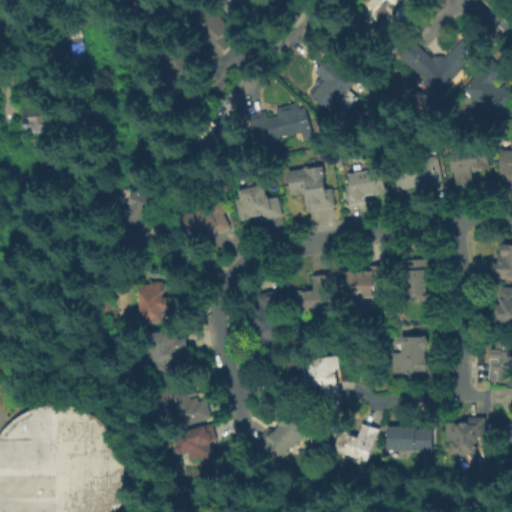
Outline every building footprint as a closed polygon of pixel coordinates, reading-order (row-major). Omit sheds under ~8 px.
[(256,0),(266,9),(246,32),(213,2),(214,0),(256,0)] [(368,5),(372,0),(399,0),(394,6),(398,9),(405,0),(419,0),(424,4),(390,45),(377,34),(387,21),(368,5)] [(211,42),(195,25),(211,8),(234,30),(226,38),(233,46),(221,58),(208,45),(211,42)] [(83,34),(89,61),(70,65),(65,39),(83,34)] [(183,98),(162,55),(185,43),(206,87),(183,98)] [(401,59),(415,43),(435,58),(447,57),(457,65),(437,89),(401,59)] [(464,91),(491,59),(510,75),(503,83),(511,90),(511,98),(496,118),(464,91)] [(310,96),(334,64),(354,80),(331,111),(310,96)] [(257,147),(249,117),(266,112),(267,118),(278,115),(276,108),(297,102),(299,108),(306,106),(315,137),(304,140),(303,134),(257,147)] [(27,136),(27,110),(61,111),(61,136),(27,136)] [(511,177),(503,177),(503,145),(511,145),(511,177)] [(458,186),(454,153),(488,148),(491,168),(471,171),(473,184),(458,186)] [(398,191),(393,160),(436,153),(442,190),(418,194),(417,188),(398,191)] [(354,203),(348,167),(378,163),(384,199),(354,203)] [(294,196),(290,173),(326,166),(334,209),(310,214),(306,194),(294,196)] [(242,220),(235,189),(262,183),(266,200),(276,197),(281,216),(265,219),(264,214),(242,220)] [(145,245),(115,231),(135,190),(160,202),(150,224),(155,226),(145,245)] [(220,201),(234,230),(209,243),(207,238),(192,245),(190,240),(187,241),(177,221),(220,201)] [(511,278),(492,278),(492,261),(504,261),(504,248),(511,248),(511,278)] [(376,299),(345,299),(345,272),(369,272),(369,266),(388,267),(388,287),(376,287),(376,299)] [(405,298),(405,271),(435,271),(435,298),(405,298)] [(336,311),(299,311),(299,292),(315,292),(315,277),(336,277),(336,311)] [(144,285),(166,284),(167,300),(174,300),(175,323),(147,325),(144,285)] [(511,329),(494,328),(498,287),(511,288),(511,329)] [(160,372),(156,345),(173,343),(172,336),(192,333),(197,368),(160,372)] [(402,351),(402,338),(429,338),(429,358),(437,358),(437,376),(398,376),(398,351),(402,351)] [(491,348),(497,348),(497,343),(511,343),(511,382),(491,382),(491,348)] [(308,370),(306,362),(341,354),(345,370),(338,372),(344,398),(317,404),(308,370)] [(176,425),(166,389),(191,383),(196,401),(212,397),(216,415),(176,425)] [(131,449),(105,419),(84,407),(83,407),(50,405),(26,413),(7,430),(0,442),(0,508),(0,509),(2,511),(120,511),(128,498),(131,449)] [(288,418),(290,419),(294,413),(315,431),(286,465),(279,458),(274,464),(260,452),(288,418)] [(511,440),(511,417),(502,419),(504,442),(511,440)] [(449,423),(471,423),(471,419),(488,419),(488,438),(482,438),(482,456),(449,456),(449,423)] [(348,430),(363,435),(367,424),(385,430),(373,464),(340,452),(348,430)] [(217,427),(221,441),(217,442),(222,457),(196,466),(187,437),(217,427)] [(438,429),(438,453),(391,453),(391,429),(438,429)]
